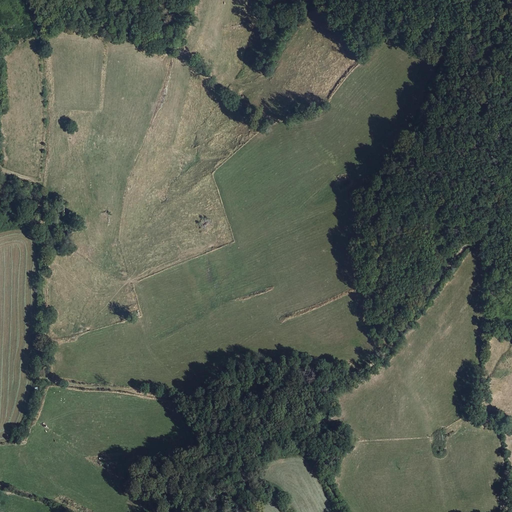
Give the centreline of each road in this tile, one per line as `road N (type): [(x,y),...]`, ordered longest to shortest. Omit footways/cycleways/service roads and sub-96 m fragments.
road 1 (track): [(40,187),(52,381),(238,404),(285,434)]
road 2 (track): [(389,346),(367,283),(382,249),(375,219),(384,178),(415,133),(471,0)]
road 3 (track): [(389,346),(455,253),(491,222),(511,176)]
road 4 (track): [(285,434),(308,400),(389,346)]
road 5 (track): [(184,511),(285,434)]
